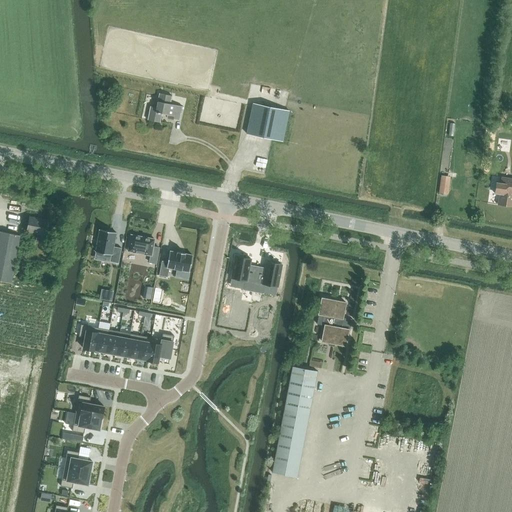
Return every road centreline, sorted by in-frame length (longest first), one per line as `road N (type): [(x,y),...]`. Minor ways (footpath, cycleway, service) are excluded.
road 1 (tertiary): [(228,198),(511,256)]
road 2 (tertiary): [(0,151),(228,198)]
road 3 (residential): [(228,198),(197,365),(162,400)]
road 4 (residential): [(162,400),(124,446),(112,511)]
